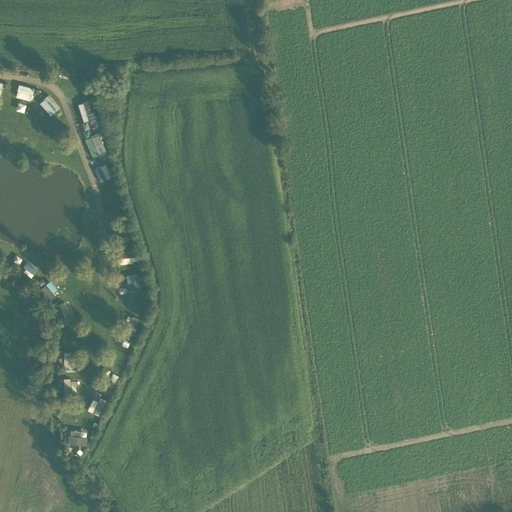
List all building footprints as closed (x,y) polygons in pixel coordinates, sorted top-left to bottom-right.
[(18,85),(15,98),(30,101),(32,93),(38,95),(39,91),(18,85)] [(44,100),(39,104),(49,116),(54,112),(58,116),(61,113),(57,109),(59,108),(48,96),(43,99),(44,100)] [(90,101),(77,105),(83,122),(88,120),(90,125),(97,122),(90,101)] [(90,138),(84,140),(92,159),(106,153),(97,134),(90,137),(90,138)] [(105,165),(94,170),(100,183),(111,178),(105,165)] [(115,211),(106,212),(109,231),(119,229),(117,213),(115,214),(115,211)] [(128,231),(113,233),(113,239),(119,238),(120,243),(129,242),(128,231)] [(136,252),(116,253),(117,265),(132,264),(132,262),(136,261),(136,252)] [(16,255),(13,260),(24,266),(26,261),(16,255)] [(26,269),(23,273),(30,278),(36,270),(26,263),(23,267),(26,269)] [(138,275),(126,276),(127,291),(139,289),(138,275)] [(40,279),(37,282),(42,288),(40,290),(50,301),(55,297),(53,294),(57,290),(49,282),(46,285),(40,279)] [(64,303),(52,308),(58,321),(64,319),(63,316),(69,313),(64,303)] [(125,324),(122,331),(127,332),(125,336),(131,338),(137,319),(132,317),(129,325),(125,324)] [(63,354),(63,371),(70,372),(70,371),(76,371),(76,360),(70,360),(70,354),(63,354)] [(112,373),(103,390),(109,393),(118,376),(112,373)] [(63,380),(63,398),(70,398),(70,393),(75,393),(75,382),(69,382),(69,380),(63,380)] [(91,400),(86,411),(97,416),(105,400),(100,398),(98,403),(91,400)] [(67,436),(66,444),(85,446),(86,438),(79,437),(80,432),(70,431),(69,436),(67,436)]
